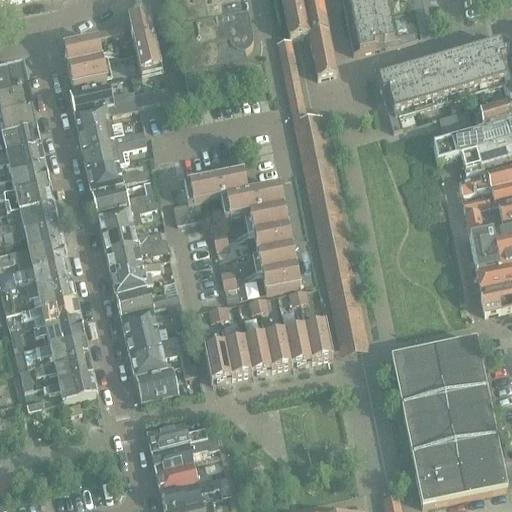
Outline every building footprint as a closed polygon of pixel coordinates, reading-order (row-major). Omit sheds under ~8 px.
[(0,0),(0,7),(0,8),(37,0),(0,0)] [(248,0),(176,0),(168,2),(189,102),(265,87),(248,0)] [(333,64),(320,0),(280,0),(290,45),(308,41),(318,85),(336,80),(333,64)] [(340,0),(352,60),(399,50),(416,45),(415,38),(398,42),(390,0),(340,0)] [(411,0),(420,41),(428,39),(420,0),(411,0)] [(162,78),(149,19),(127,24),(140,83),(142,83),(140,78),(160,73),(161,79),(162,78)] [(95,36),(96,43),(97,43),(97,44),(123,38),(122,30),(95,36)] [(511,87),(499,42),(398,72),(376,78),(393,136),(402,134),(399,121),(502,91),(506,104),(511,102),(511,87)] [(106,85),(97,44),(97,43),(96,43),(63,50),(63,53),(59,54),(60,58),(64,57),(72,93),(106,85)] [(0,75),(0,96),(27,91),(23,71),(0,75)] [(110,90),(69,99),(74,119),(117,110),(135,105),(134,97),(112,101),(110,90)] [(0,117),(32,110),(27,91),(0,96),(0,117)] [(165,93),(140,98),(143,111),(168,106),(165,93)] [(135,105),(117,110),(119,120),(138,116),(137,112),(143,111),(140,98),(135,100),(136,105),(135,105)] [(478,137),(485,135),(511,127),(511,106),(474,118),(478,137)] [(32,110),(0,117),(0,137),(36,129),(32,110)] [(74,119),(78,139),(110,131),(108,121),(112,120),(112,121),(119,120),(117,110),(74,119)] [(439,123),(445,145),(473,136),(467,115),(439,123)] [(511,146),(511,127),(485,135),(487,144),(469,149),(467,140),(439,147),(435,130),(434,130),(434,131),(430,132),(438,167),(461,161),(511,146)] [(0,159),(41,150),(36,129),(0,137),(0,159)] [(78,139),(82,158),(127,148),(126,140),(124,141),(121,129),(110,131),(78,139)] [(82,158),(87,177),(119,170),(128,168),(126,157),(146,153),(144,144),(127,148),(82,158)] [(511,166),(511,146),(461,161),(466,180),(511,166)] [(41,150),(0,159),(0,170),(8,169),(9,177),(45,169),(41,150)] [(50,189),(45,169),(9,177),(14,197),(50,189)] [(121,180),(119,170),(87,177),(91,197),(150,184),(148,174),(121,180)] [(511,173),(460,189),(462,201),(511,188),(511,173)] [(295,245),(290,246),(279,190),(247,197),(243,177),(189,188),(193,208),(173,212),(177,231),(210,224),(206,207),(226,203),(230,223),(249,219),(266,300),(300,293),(299,290),(304,289),(303,285),(299,286),(291,250),(296,249),(295,245)] [(466,219),(511,208),(511,188),(462,201),(466,219)] [(50,189),(14,197),(0,200),(0,204),(4,204),(5,207),(8,207),(11,218),(54,208),(50,189)] [(92,200),(97,221),(149,209),(147,201),(127,205),(124,193),(92,200)] [(102,241),(134,233),(142,231),(140,220),(157,216),(155,207),(149,209),(97,221),(102,241)] [(58,227),(54,208),(11,218),(9,218),(13,238),(23,235),(58,227)] [(500,233),(511,230),(511,208),(466,219),(470,243),(499,236),(500,233)] [(23,235),(13,238),(3,240),(5,250),(20,247),(19,245),(25,243),(27,254),(63,246),(58,227),(23,235)] [(102,241),(106,260),(167,246),(165,237),(136,244),(134,233),(102,241)] [(212,238),(216,255),(229,252),(225,235),(212,238)] [(511,235),(502,238),(499,236),(470,243),(477,278),(511,271),(511,235)] [(67,265),(63,246),(27,254),(8,259),(9,264),(16,263),(19,276),(32,273),(67,265)] [(106,260),(110,279),(143,272),(140,261),(150,258),(151,260),(153,260),(154,262),(170,258),(167,246),(106,260)] [(67,265),(32,273),(19,276),(12,278),(15,287),(34,283),(36,292),(71,283),(67,265)] [(160,267),(143,272),(110,279),(115,300),(154,291),(151,277),(161,274),(160,267)] [(496,296),(509,294),(511,293),(511,271),(477,278),(481,299),(496,296)] [(221,278),(224,295),(237,293),(233,276),(221,278)] [(76,303),(71,283),(36,292),(26,294),(28,303),(31,303),(34,313),(40,311),(76,303)] [(511,293),(509,294),(496,296),(481,299),(486,321),(511,314),(511,293)] [(305,295),(289,299),(291,311),(308,308),(305,295)] [(116,303),(121,323),(153,316),(181,310),(179,302),(151,308),(148,296),(116,303)] [(76,303),(40,311),(45,331),(80,323),(76,303)] [(266,303),(249,307),(252,319),(268,316),(266,303)] [(226,312),(209,315),(211,328),(228,324),(226,312)] [(121,323),(125,343),(158,336),(153,316),(121,323)] [(85,341),(80,323),(45,331),(33,333),(35,342),(47,339),(49,349),(85,341)] [(297,371),(330,364),(333,363),(326,329),(204,355),(211,389),(213,388),(214,393),(217,392),(216,387),(253,380),(253,384),(257,384),(257,379),(293,372),(294,376),(297,375),(297,371)] [(125,343),(130,362),(179,351),(177,342),(169,344),(166,334),(158,336),(125,343)] [(85,341),(49,349),(34,352),(37,363),(52,359),(54,369),(89,361),(85,341)] [(423,511),(507,495),(477,348),(393,367),(422,511),(423,511)] [(130,362),(134,382),(167,375),(164,364),(177,361),(177,359),(188,357),(186,349),(179,351),(130,362)] [(93,378),(89,361),(54,369),(34,373),(36,383),(56,378),(58,387),(93,378)] [(178,400),(172,374),(167,375),(134,382),(141,409),(178,400)] [(98,399),(93,378),(58,387),(42,390),(43,397),(49,396),(50,399),(61,397),(63,408),(98,399)] [(70,421),(72,421),(82,418),(80,409),(68,412),(70,421)] [(147,440),(151,458),(203,446),(202,442),(197,443),(196,439),(186,441),(184,430),(147,440)] [(203,446),(151,458),(160,497),(211,485),(210,480),(206,481),(205,477),(195,480),(192,467),(190,458),(207,454),(207,457),(219,454),(217,443),(203,446)] [(199,497),(220,492),(218,484),(211,485),(160,497),(163,511),(213,511),(212,507),(202,510),(199,497)] [(387,511),(404,511),(403,500),(386,502),(387,511)]
